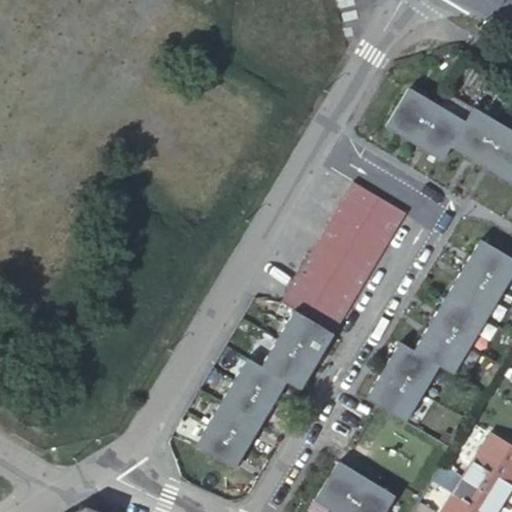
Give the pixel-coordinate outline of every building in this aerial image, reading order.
[(406,88),(384,126),(412,142),(434,105),(406,88)] [(434,105),(412,142),(440,160),(449,145),(462,122),(434,105)] [(462,122),(449,145),(477,162),(498,124),(470,108),(462,122)] [(511,132),(498,124),(477,162),(504,179),(511,164),(511,132)] [(330,332),(332,333),(404,212),(351,181),(279,301),(292,310),(330,332)] [(463,265),(501,288),(511,269),(511,259),(478,239),(463,265)] [(484,318),(501,288),(463,265),(445,295),(484,318)] [(428,323),(467,346),(484,318),(445,295),(428,323)] [(314,360),(330,332),(292,310),(276,338),(276,339),(314,360)] [(449,373),(467,346),(428,323),(411,350),(435,365),(449,373)] [(297,389),(314,360),(276,339),(260,366),(283,381),(297,389)] [(381,370),(419,393),(435,365),(411,350),(398,342),(381,370)] [(271,402),(283,381),(260,366),(245,357),(232,380),(271,402)] [(365,398),(402,421),(419,393),(381,370),(365,398)] [(258,424),(271,402),(232,380),(219,401),(258,424)] [(245,445),(258,424),(219,401),(207,422),(245,445)] [(450,435),(459,417),(432,403),(423,422),(450,435)] [(194,444),(231,467),(245,445),(207,422),(194,444)] [(499,501),(500,501),(511,481),(511,447),(489,434),(461,478),(499,501)] [(336,461),(313,499),(333,511),(343,511),(364,478),(336,461)] [(381,511),(393,495),(364,478),(343,511),(381,511)] [(492,511),(500,501),(499,501),(461,478),(440,511),(492,511)] [(410,511),(431,511),(417,503),(412,511),(410,511)]
